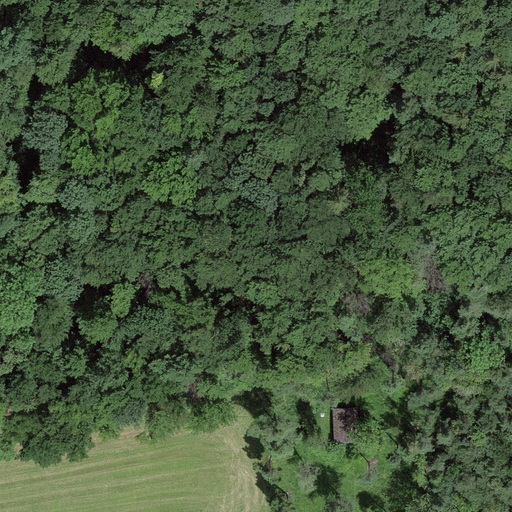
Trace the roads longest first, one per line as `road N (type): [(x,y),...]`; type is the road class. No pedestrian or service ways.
road 1 (track): [(0,427),(340,368)]
road 2 (track): [(511,299),(340,368)]
